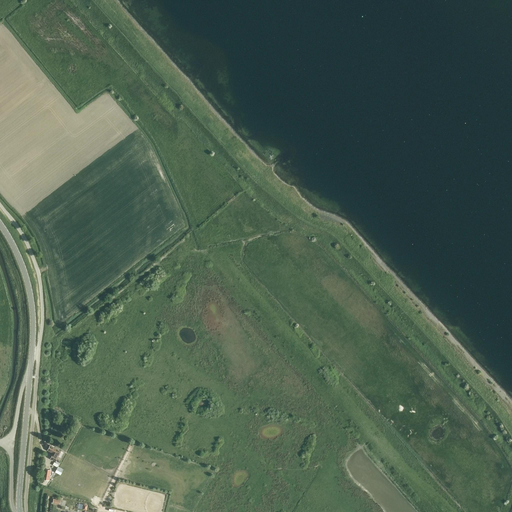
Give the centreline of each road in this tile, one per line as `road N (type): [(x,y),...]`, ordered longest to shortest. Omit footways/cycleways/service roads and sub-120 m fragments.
road 1 (secondary): [(29,375),(30,299),(0,223)]
road 2 (secondary): [(19,511),(29,375)]
